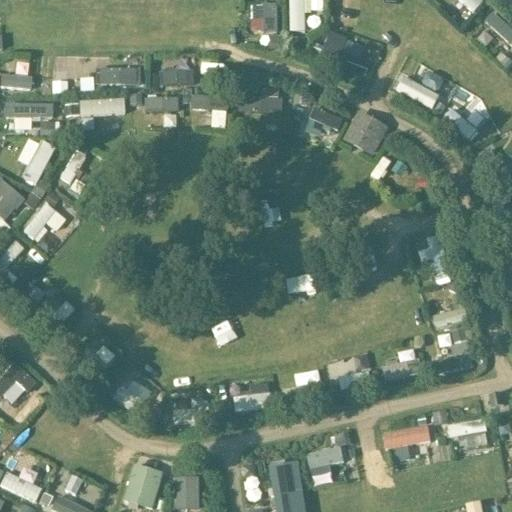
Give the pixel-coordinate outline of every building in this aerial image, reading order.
[(290,0),(290,33),(307,34),(307,0),(290,0)] [(310,0),(311,13),(324,13),(324,0),(310,0)] [(479,0),(458,0),(473,15),(484,4),(479,0)] [(279,34),(278,5),(252,6),(253,20),(265,19),(265,34),(279,34)] [(511,30),(494,12),(485,21),(511,48),(511,30)] [(334,33),(320,57),(362,82),(372,66),(359,58),(363,50),(334,33)] [(156,87),(194,86),(194,73),(155,74),(156,87)] [(103,89),(145,87),(144,74),(102,76),(103,89)] [(0,76),(0,89),(32,89),(33,77),(0,76)] [(404,78),(397,91),(433,112),(441,98),(404,78)] [(238,92),(239,121),(280,119),(279,91),(238,92)] [(213,129),(227,130),(228,99),(191,97),(191,111),(213,113),(213,129)] [(144,99),(144,114),(178,113),(178,98),(144,99)] [(65,104),(66,119),(124,116),(124,101),(65,104)] [(53,120),(53,106),(5,105),(5,118),(13,118),(13,132),(31,133),(31,120),(53,120)] [(337,137),(343,123),(300,105),(295,119),(337,137)] [(446,121),(468,140),(475,132),(454,113),(446,121)] [(346,140),(373,155),(385,133),(358,118),(346,140)] [(57,136),(58,123),(42,122),(41,134),(57,136)] [(17,164),(26,169),(20,179),(35,187),(54,151),(30,139),(17,164)] [(59,180),(71,186),(85,160),(72,153),(59,180)] [(0,183),(0,219),(5,224),(24,202),(2,182),(0,183)] [(36,211),(47,187),(36,182),(25,206),(36,211)] [(47,226),(56,234),(66,223),(47,205),(22,233),(32,242),(47,226)] [(267,229),(284,225),(281,207),(263,210),(267,229)] [(442,236),(425,242),(441,286),(457,280),(442,236)] [(0,286),(7,292),(16,279),(7,272),(23,249),(14,243),(0,261),(0,286)] [(54,328),(74,315),(68,305),(48,319),(54,328)] [(434,317),(436,329),(467,325),(466,313),(434,317)] [(116,363),(100,334),(77,347),(93,375),(116,363)] [(400,365),(382,367),(384,382),(421,377),(417,351),(398,354),(400,365)] [(0,380),(0,397),(9,408),(35,386),(17,365),(0,380)] [(134,382),(128,391),(122,387),(113,402),(138,417),(153,394),(134,382)] [(272,396),(236,398),(236,414),(272,412),(272,396)] [(464,439),(467,450),(489,446),(484,421),(448,429),(450,441),(464,439)] [(384,452),(397,451),(398,462),(409,461),(408,447),(430,446),(429,431),(383,433),(384,452)] [(312,469),(326,465),(333,485),(346,481),(337,449),(308,458),(312,469)] [(272,466),(274,511),(304,511),(302,464),(272,466)] [(124,503),(153,511),(164,475),(135,466),(124,503)] [(0,491),(37,502),(41,490),(34,488),(38,475),(22,470),(20,479),(4,474),(0,487),(0,491)] [(199,511),(200,480),(175,481),(175,511),(199,511)] [(89,511),(57,497),(50,511),(89,511)] [(483,511),(481,503),(467,507),(467,511),(483,511)]
